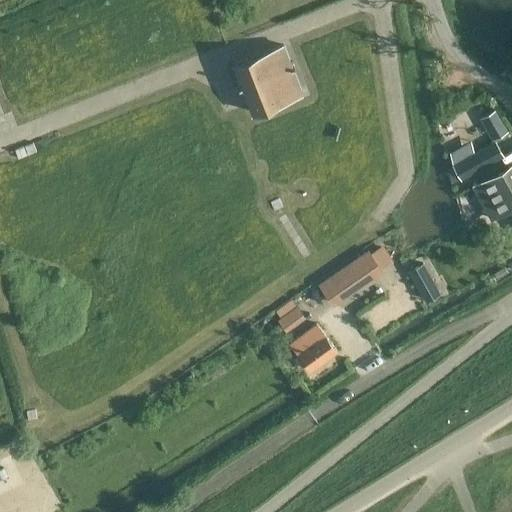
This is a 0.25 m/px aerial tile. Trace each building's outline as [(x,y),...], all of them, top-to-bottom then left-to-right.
[(302,93),(292,68),(294,68),(294,66),(292,67),(283,45),(233,65),(237,74),(236,74),(240,84),(238,85),(239,86),(242,85),(252,113),(302,93)] [(473,160),(459,168),(466,182),(480,174),(473,160)] [(511,208),(511,167),(479,186),(495,216),(511,208)] [(333,305),(384,271),(369,249),(319,283),(333,305)] [(425,265),(415,266),(417,280),(426,279),(425,265)] [(504,267),(492,276),(496,281),(508,273),(504,267)] [(286,331),(305,318),(296,306),(278,320),(286,331)] [(337,351),(324,334),(316,323),(290,342),(311,370),(337,351)]
